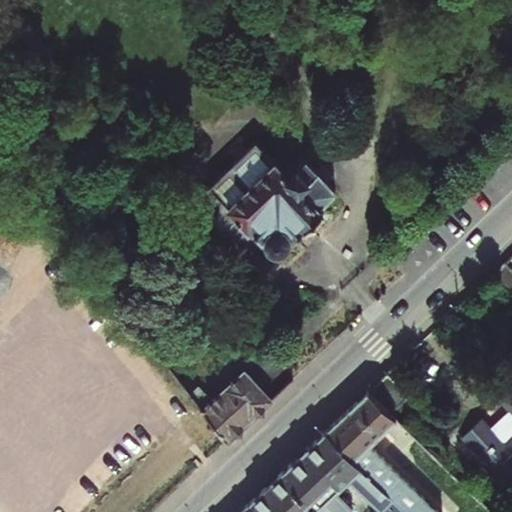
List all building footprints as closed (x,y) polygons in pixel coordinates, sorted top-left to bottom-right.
[(257,231),(266,240),(268,245),(272,248),(276,250),(281,250),(285,249),(289,246),(292,243),(293,238),(308,224),(309,226),(326,210),(321,205),(338,189),(326,176),(319,169),(308,157),(299,166),(294,161),(285,169),(258,140),(211,185),(223,199),(225,200),(221,209),(223,211),(214,220),(235,242),(244,233),(253,235),(257,231)] [(324,164),(319,169),(326,176),(331,172),(324,164)] [(218,205),(223,199),(211,185),(205,191),(218,205)] [(493,275),(511,294),(511,264),(508,260),(493,275)] [(139,280),(116,297),(129,313),(151,296),(139,280)] [(155,319),(141,330),(150,341),(164,330),(155,319)] [(223,436),(227,441),(228,440),(274,397),(247,368),(214,399),(201,385),(191,394),(223,435),(223,436)] [(411,395),(389,372),(369,390),(393,414),(411,395)] [(364,469),(410,511),(409,511),(440,511),(371,443),(398,418),(393,414),(369,390),(326,430),(364,469)] [(511,408),(511,409),(493,427),(483,417),(465,435),(474,445),(470,449),(482,463),(487,458),(508,481),(511,477),(511,390),(502,399),(511,408)] [(364,469),(326,430),(266,485),(249,501),(259,511),(311,511),(314,510),(315,511),(354,511),(353,509),(336,491),(350,477),(368,495),(386,511),(409,511),(410,511),(364,469)] [(353,509),(368,495),(350,477),(336,491),(353,509)] [(259,511),(249,501),(237,511),(259,511)]
